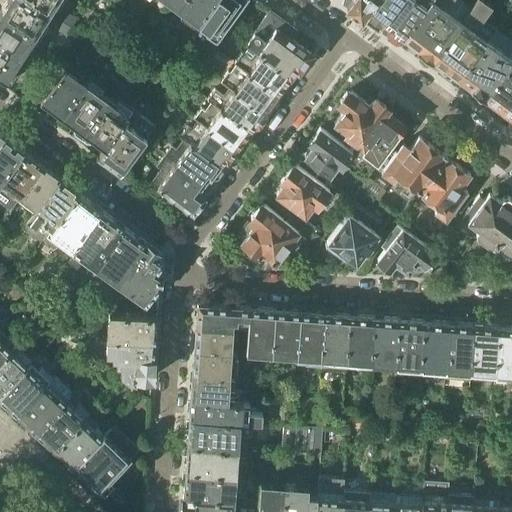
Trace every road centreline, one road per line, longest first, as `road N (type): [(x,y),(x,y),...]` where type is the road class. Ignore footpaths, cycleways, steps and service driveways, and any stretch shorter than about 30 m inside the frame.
road 1 (residential): [(182,279),(511,304)]
road 2 (residential): [(189,247),(345,37)]
road 3 (residential): [(0,108),(189,247)]
road 4 (residential): [(159,511),(182,279)]
road 5 (residential): [(511,159),(345,37)]
